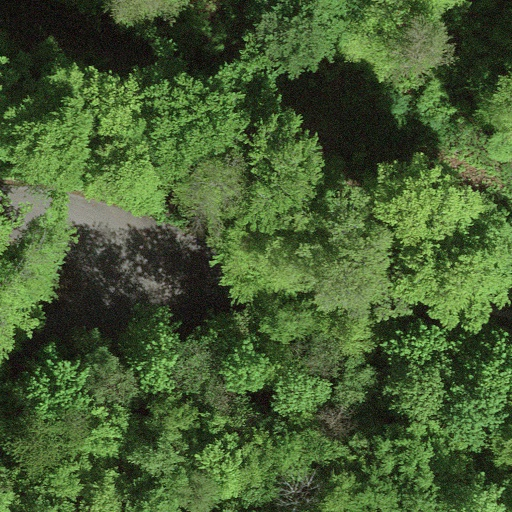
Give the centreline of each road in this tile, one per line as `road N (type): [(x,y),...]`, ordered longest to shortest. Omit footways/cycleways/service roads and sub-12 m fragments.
road 1 (tertiary): [(0,186),(100,205),(150,241),(158,284),(137,318),(84,346),(0,349)]
road 2 (track): [(158,284),(354,285),(448,302),(511,326)]
